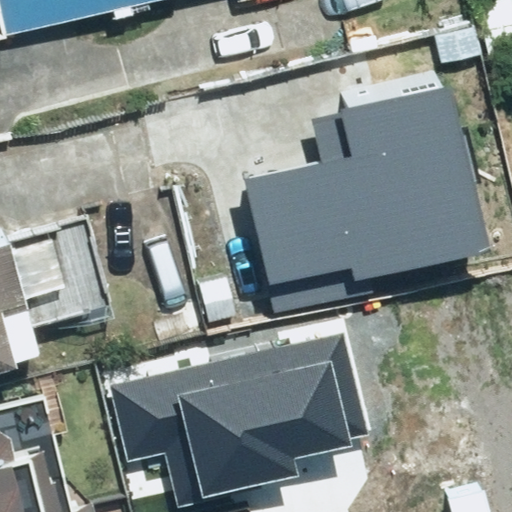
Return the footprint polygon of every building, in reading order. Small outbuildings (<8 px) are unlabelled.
[(0,0),(0,31),(137,0),(0,0)] [(511,44),(511,4),(511,0),(484,0),(472,3),(482,51),(511,44)] [(236,152),(263,266),(477,217),(442,66),(316,96),(324,132),(236,152)] [(72,207),(0,227),(0,357),(23,351),(15,326),(100,302),(72,207)] [(511,273),(412,291),(422,350),(493,338),(502,393),(511,391),(511,273)] [(108,386),(125,461),(168,451),(180,502),(299,474),(294,454),(372,436),(348,331),(108,386)] [(0,511),(66,511),(48,434),(65,430),(55,388),(0,400),(0,511)] [(486,511),(483,494),(396,511),(486,511)]
